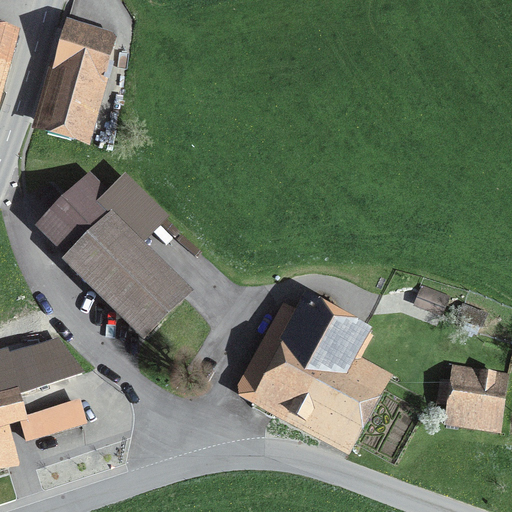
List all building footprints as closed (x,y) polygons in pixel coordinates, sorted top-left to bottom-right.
[(0,67),(10,31),(0,28),(0,67)] [(71,30),(44,127),(84,137),(110,40),(71,30)] [(44,227),(76,259),(108,226),(123,211),(91,179),(44,227)] [(179,297),(108,226),(76,259),(72,263),(144,333),(179,297)] [(424,289),(417,305),(440,314),(446,298),(424,289)] [(272,328),(241,383),(345,440),(376,383),(352,370),(370,335),(309,303),(300,319),(277,307),(268,326),(272,328)] [(464,307),(459,319),(480,327),(485,315),(464,307)] [(28,357),(8,363),(17,395),(82,374),(57,339),(26,347),(28,357)] [(25,420),(17,395),(8,363),(0,365),(0,462),(6,461),(0,440),(0,423),(20,418),(21,421),(25,420)] [(454,368),(447,423),(500,431),(507,376),(454,368)] [(76,404),(25,420),(21,421),(27,441),(82,425),(76,404)]
